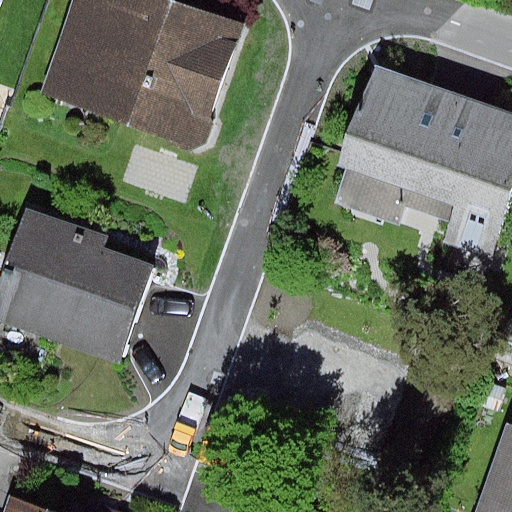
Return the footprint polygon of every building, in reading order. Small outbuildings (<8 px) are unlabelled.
[(0,0),(0,83),(27,0),(0,0)] [(278,27),(199,0),(105,0),(73,94),(235,149),(278,27)] [(511,114),(406,75),(362,192),(511,247),(511,114)] [(174,267),(49,226),(35,268),(0,256),(0,289),(31,299),(21,331),(140,370),(174,267)] [(511,511),(511,470),(498,511),(511,511)] [(77,511),(30,496),(24,511),(77,511)]
